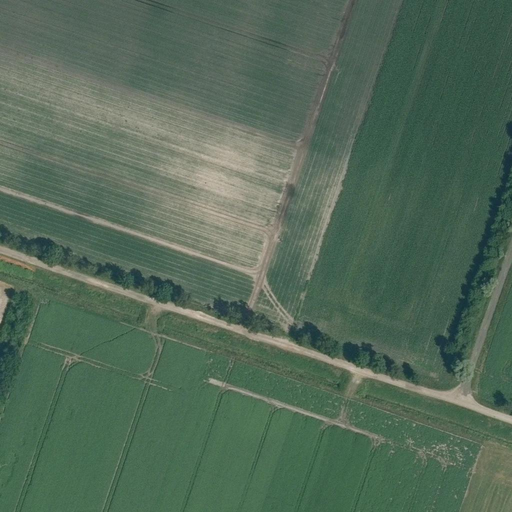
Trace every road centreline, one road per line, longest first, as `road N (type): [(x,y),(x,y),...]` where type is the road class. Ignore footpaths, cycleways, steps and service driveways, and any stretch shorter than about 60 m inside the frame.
road 1 (track): [(454,397),(0,246)]
road 2 (unclassified): [(511,226),(454,397)]
